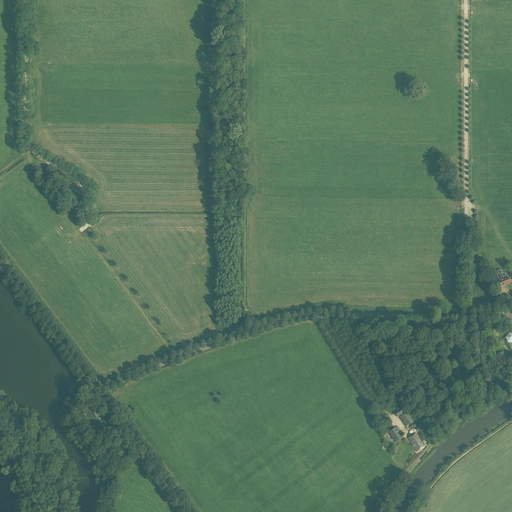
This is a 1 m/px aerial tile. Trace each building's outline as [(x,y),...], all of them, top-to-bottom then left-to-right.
[(496,272),(499,281),(499,282),(501,286),(510,282),(509,278),(504,280),(500,270),(496,272)] [(508,362),(503,352),(497,354),(501,365),(508,362)] [(90,409),(96,417),(100,414),(94,406),(90,409)] [(404,413),(401,408),(394,412),(397,417),(404,413)] [(413,422),(407,413),(400,417),(406,426),(413,422)] [(389,432),(395,442),(404,437),(397,427),(389,432)] [(408,439),(416,452),(425,447),(416,434),(408,439)]
